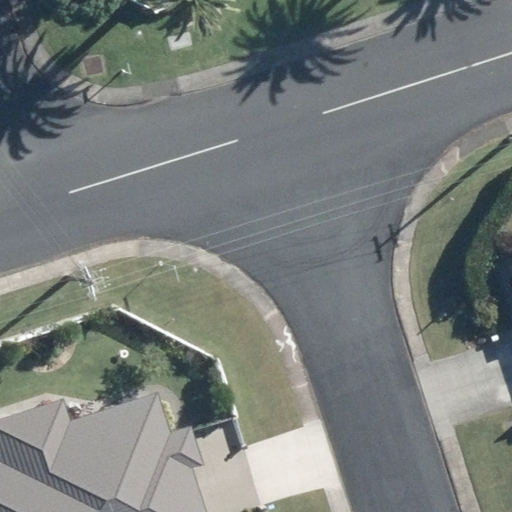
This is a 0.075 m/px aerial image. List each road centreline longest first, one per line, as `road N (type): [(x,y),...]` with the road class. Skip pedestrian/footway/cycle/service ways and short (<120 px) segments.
road 1 (residential): [(405,511),(281,121)]
road 2 (residential): [(281,121),(31,201)]
road 3 (residential): [(511,55),(281,121)]
